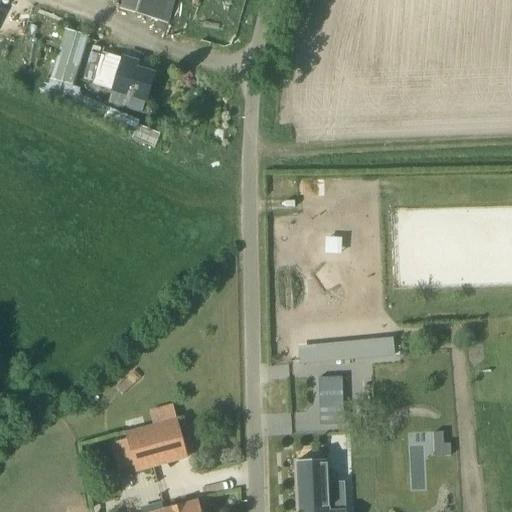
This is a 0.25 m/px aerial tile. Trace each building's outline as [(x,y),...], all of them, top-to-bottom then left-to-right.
[(123,0),(121,9),(167,23),(174,0),(123,0)] [(62,41),(52,75),(73,82),(84,47),(62,41)] [(101,88),(146,102),(154,75),(135,69),(137,63),(122,59),(122,60),(104,54),(93,89),(100,91),(101,88)] [(299,197),(372,193),(371,178),(324,180),(324,174),(298,175),(299,197)] [(364,239),(365,293),(379,292),(377,238),(364,239)] [(295,368),(389,368),(389,350),(295,350),(295,368)] [(341,377),(318,378),(318,383),(319,402),(320,402),(342,401),(342,383),(342,377),(341,377)] [(136,472),(153,467),(186,458),(176,420),(126,434),(127,439),(112,444),(119,471),(135,466),(136,472)] [(443,433),(433,433),(433,444),(443,444),(443,433)] [(345,511),(346,510),(330,511),(327,460),(295,462),(297,511),(345,511)] [(200,511),(197,501),(164,510),(157,511),(200,511)]
